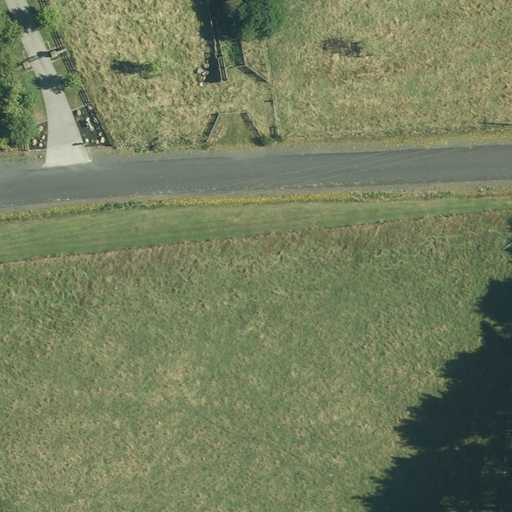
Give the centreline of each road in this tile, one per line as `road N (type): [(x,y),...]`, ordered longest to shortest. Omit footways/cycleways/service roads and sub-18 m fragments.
road 1 (residential): [(0,190),(511,162)]
road 2 (unknown): [(43,184),(0,34)]
